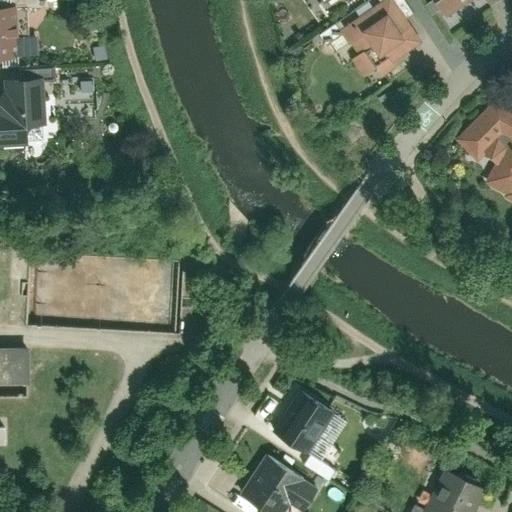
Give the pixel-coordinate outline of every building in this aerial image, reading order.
[(340,0),(316,0),(324,11),(340,0)] [(431,0),(444,20),(475,0),(431,0)] [(391,2),(338,41),(368,82),(422,43),(391,2)] [(0,7),(0,58),(16,58),(13,7),(0,7)] [(29,76),(2,78),(4,107),(0,106),(0,134),(33,132),(29,76)] [(511,106),(495,98),(454,136),(477,159),(486,151),(495,161),(484,182),(511,195),(511,106)] [(0,381),(28,381),(28,349),(0,349),(0,381)] [(327,407),(295,390),(273,431),(304,448),(327,407)] [(279,511),(302,476),(266,454),(240,496),(266,511),(279,511)] [(464,511),(477,485),(441,469),(421,511),(464,511)]
